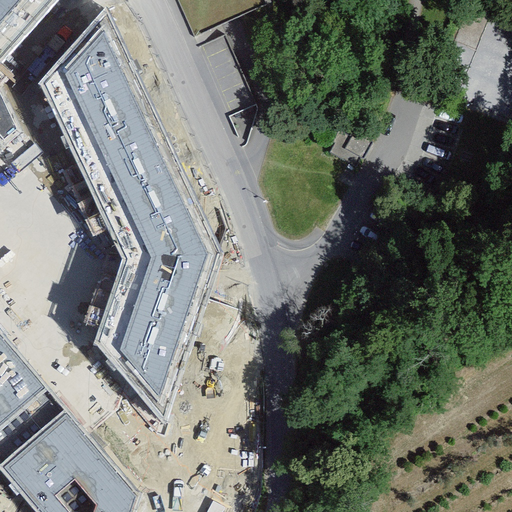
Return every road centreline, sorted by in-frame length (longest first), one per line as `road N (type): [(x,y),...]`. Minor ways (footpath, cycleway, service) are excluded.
road 1 (residential): [(280,511),(278,354),(266,286),(231,183)]
road 2 (residential): [(231,183),(150,0)]
road 3 (residential): [(231,183),(249,160),(267,101),(233,21)]
